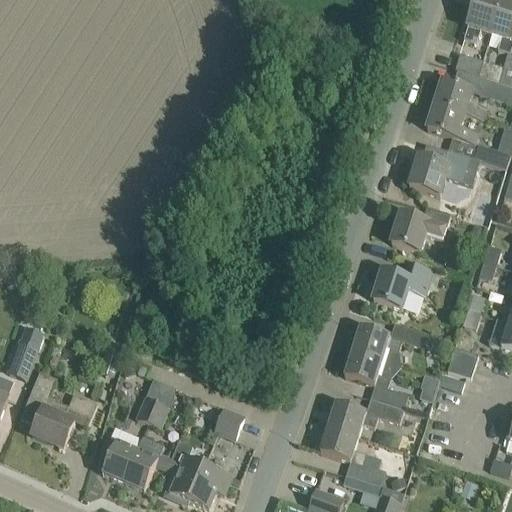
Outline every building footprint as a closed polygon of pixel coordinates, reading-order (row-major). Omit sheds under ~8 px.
[(492,37),(503,5),(485,0),(478,0),(465,44),(477,48),(481,34),(492,37)] [(511,8),(503,5),(492,37),(504,41),(499,55),(510,58),(511,53),(511,8)] [(484,65),(483,65),(461,58),(456,74),(479,81),(484,65)] [(511,91),(511,63),(507,62),(504,72),(484,65),(479,81),(486,83),(511,91)] [(508,107),(511,93),(511,91),(486,83),(481,98),(508,107)] [(473,95),(453,89),(443,86),(436,109),(485,125),(488,115),(468,109),(473,95)] [(485,127),(485,125),(436,109),(428,134),(477,150),(481,138),(462,132),(465,121),(485,127)] [(511,134),(505,132),(503,141),(511,143),(511,134)] [(485,149),(480,165),(507,174),(511,158),(485,149)] [(480,165),(471,162),(449,155),(444,169),(419,161),(410,191),(439,201),(446,181),(472,190),(480,165)] [(452,220),(447,218),(428,212),(424,226),(401,218),(392,248),(420,257),(426,239),(443,244),(452,220)] [(474,229),(472,236),(481,239),(484,232),(474,229)] [(484,265),(497,270),(502,254),(489,250),(484,265)] [(492,286),(497,270),(484,265),(479,281),(492,286)] [(433,277),(429,276),(410,270),(406,283),(383,276),(374,305),(393,311),(402,314),(403,312),(418,317),(424,301),(425,301),(433,277)] [(468,314),(482,319),(487,303),(474,299),(468,314)] [(477,334),(482,319),(468,314),(463,330),(477,334)] [(511,328),(509,328),(509,327),(497,323),(489,349),(511,355),(511,328)] [(424,353),(429,339),(395,328),(391,341),(361,331),(353,356),(402,371),(400,356),(403,346),(424,353)] [(28,349),(38,353),(44,339),(26,332),(21,346),(28,349)] [(27,385),(38,353),(28,349),(19,346),(8,378),(27,385)] [(115,381),(123,356),(107,351),(100,376),(115,381)] [(471,383),(479,360),(479,359),(455,352),(448,376),(471,383)] [(402,372),(402,371),(353,356),(345,381),(375,391),(371,403),(405,413),(409,400),(388,393),(391,384),(402,372)] [(64,453),(72,434),(77,422),(89,427),(87,431),(88,432),(98,409),(75,399),(70,411),(49,403),(57,384),(40,377),(21,423),(37,430),(33,440),(64,453)] [(462,396),(465,385),(444,379),(441,389),(462,396)] [(0,424),(9,404),(8,403),(14,388),(0,381),(0,424)] [(423,393),(420,403),(433,407),(440,385),(425,381),(421,393),(423,393)] [(149,429),(158,407),(146,403),(137,424),(149,429)] [(400,429),(405,413),(371,403),(367,417),(337,407),(329,432),(359,442),(363,429),(376,433),(379,422),(400,429)] [(160,434),(169,412),(158,407),(149,429),(160,434)] [(246,422),(227,414),(224,413),(220,425),(241,434),(246,422)] [(236,445),(241,434),(220,425),(215,436),(236,445)] [(355,456),(359,442),(329,432),(321,457),(351,467),(347,479),(381,490),(382,489),(386,476),(364,469),(367,459),(355,456)] [(173,462),(173,461),(162,457),(164,450),(144,441),(138,454),(124,487),(145,496),(156,470),(168,475),(173,462)] [(124,487),(138,454),(117,446),(109,443),(104,455),(112,458),(103,478),(124,487)] [(194,451),(180,445),(173,461),(173,462),(168,475),(175,478),(166,500),(182,507),(184,503),(190,506),(205,470),(189,463),(194,451)] [(232,481),(214,473),(205,470),(190,506),(204,511),(210,511),(217,496),(225,500),(232,481)] [(387,491),(382,489),(381,490),(347,479),(344,489),(370,497),(369,501),(372,509),(379,511),(387,491)] [(477,490),(466,486),(461,499),(473,503),(477,490)] [(401,511),(402,509),(406,497),(387,491),(379,511),(378,511),(401,511)] [(340,511),(344,504),(336,501),(317,494),(310,511),(340,511)]
